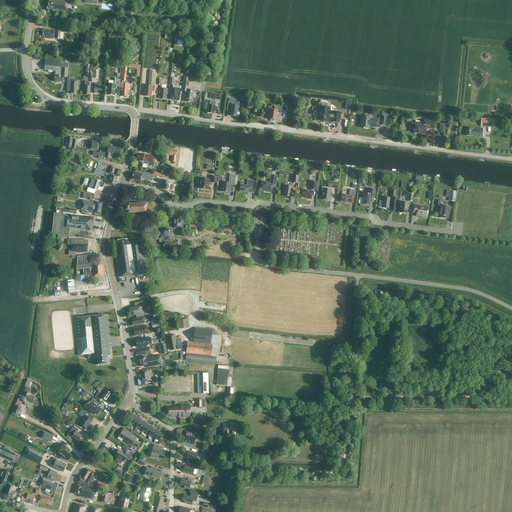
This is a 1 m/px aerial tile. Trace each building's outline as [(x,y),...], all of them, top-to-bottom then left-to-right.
[(68,0),(64,0),(47,0),(47,9),(53,10),(53,11),(67,12),(67,8),(71,8),(72,8),(72,5),(71,4),(68,4),(68,0)] [(44,38),(54,39),(54,31),(45,30),(44,31),(43,31),(43,36),(44,37),(44,38)] [(62,68),(68,69),(69,62),(46,60),(45,70),(60,71),(60,68),(62,68)] [(141,65),(127,64),(127,68),(137,69),(136,76),(140,77),(141,65)] [(67,77),(68,69),(62,68),(61,75),(55,75),(55,82),(63,82),(64,77),(67,77)] [(154,91),(156,70),(150,70),(148,85),(145,85),(144,96),(151,97),(152,91),(154,91)] [(195,76),(184,75),(182,90),(186,91),(184,101),(192,102),(194,90),(188,90),(189,80),(194,81),(195,76)] [(119,87),(120,79),(115,79),(115,81),(109,80),(107,95),(115,96),(116,86),(119,87)] [(77,88),(78,88),(78,80),(67,80),(67,91),(71,91),(71,94),(76,94),(77,88)] [(97,84),(95,83),(94,93),(102,94),(103,86),(97,86),(97,84)] [(127,97),(129,83),(120,83),(120,88),(121,88),(120,96),(127,97)] [(165,99),(167,99),(168,88),(160,88),(159,97),(161,97),(160,98),(165,99)] [(170,99),(179,101),(180,95),(180,89),(173,88),(172,94),(170,94),(170,99)] [(216,102),(210,101),(209,105),(207,113),(214,114),(216,102)] [(230,116),(239,117),(239,113),(238,112),(239,106),(232,105),(232,103),(228,102),(227,108),(231,109),(230,116)] [(281,106),(275,105),(274,110),(270,109),(269,119),(270,120),(271,121),(273,121),(274,121),(274,120),(276,120),(277,113),(280,113),(281,106)] [(333,112),(333,113),(329,112),(329,107),(320,106),(320,107),(319,107),(318,111),(319,112),(319,117),(317,117),(316,117),(315,118),(315,119),(315,120),(316,121),(319,121),(320,120),(328,121),(328,120),(332,121),(332,122),(339,122),(340,113),(333,112)] [(369,117),(369,116),(369,115),(366,115),(366,116),(365,116),(365,117),(362,116),(362,120),(361,120),(360,120),(360,122),(360,123),(361,123),(361,127),(368,128),(369,126),(376,127),(377,120),(369,119),(370,117),(369,117)] [(495,119),(482,118),(481,127),(494,127),(495,119)] [(426,127),(434,128),(435,120),(425,119),(424,123),(415,122),(414,132),(426,133),(426,127)] [(484,128),(466,128),(466,136),(483,137),(484,128)] [(73,138),(69,137),(68,139),(67,138),(65,147),(69,147),(68,150),(71,151),(73,140),(72,139),(73,138)] [(72,149),(72,152),(85,155),(86,149),(77,147),(77,145),(77,143),(77,140),(74,139),(72,149)] [(90,149),(98,151),(99,148),(98,148),(99,142),(91,141),(90,146),(90,149)] [(115,147),(109,146),(108,152),(106,152),(106,153),(99,152),(98,159),(104,160),(105,158),(111,159),(112,154),(119,156),(121,147),(116,146),(115,147)] [(144,155),(137,153),(136,160),(137,160),(142,162),(142,164),(154,166),(156,156),(144,154),(144,155)] [(93,170),(95,163),(89,162),(89,165),(85,164),(85,169),(93,170)] [(121,170),(111,167),(109,173),(120,177),(121,170)] [(149,180),(152,181),(153,175),(137,171),(137,174),(133,173),(132,179),(140,181),(141,177),(149,179),(149,180)] [(114,186),(117,176),(106,172),(104,176),(107,177),(105,183),(114,186)] [(235,186),(236,179),(236,175),(230,174),(229,183),(222,182),(221,186),(220,191),(230,192),(231,186),(235,186)] [(275,188),(276,182),(277,176),(272,175),(271,183),(262,182),(261,189),(265,190),(266,191),(271,192),(272,187),(275,188)] [(217,176),(212,176),(212,179),(201,178),(201,179),(199,180),(199,182),(200,183),(199,188),(208,190),(209,182),(211,183),(216,183),(217,176)] [(100,181),(95,179),(92,189),(97,191),(100,181)] [(249,188),(253,188),(254,181),(248,180),(247,185),(240,185),(240,191),(249,192),(249,188)] [(312,190),(316,190),(317,182),(312,181),(310,191),(302,190),(302,189),(301,197),(311,199),(312,190)] [(291,190),(292,190),(293,186),(285,185),(284,196),(291,197),(291,190)] [(327,189),(327,187),(322,187),(321,191),(323,192),(322,199),(330,200),(331,190),(327,189)] [(374,197),(375,189),(369,188),(368,194),(363,193),(362,204),(370,205),(371,196),(374,197)] [(351,197),(355,198),(356,190),(350,189),(349,196),(346,195),(346,194),(342,194),(341,201),(351,203),(351,197)] [(390,202),(391,202),(391,198),(383,197),(382,208),(389,208),(390,202)] [(96,202),(83,200),(81,210),(94,212),(94,213),(100,214),(102,203),(96,202)] [(441,206),(440,218),(448,219),(450,206),(447,206),(447,201),(441,200),(439,201),(438,202),(438,204),(438,205),(440,206),(441,206)] [(408,207),(409,203),(401,202),(400,212),(407,213),(408,207)] [(128,213),(146,213),(146,204),(128,204),(128,207),(125,207),(125,211),(128,211),(128,213)] [(418,205),(414,205),(413,213),(417,213),(416,216),(421,216),(421,217),(427,218),(428,208),(418,207),(418,205)] [(64,215),(54,214),(52,234),(69,236),(70,227),(89,229),(89,230),(92,231),(93,224),(91,223),(91,222),(92,222),(92,218),(64,215)] [(173,239),(173,240),(172,240),(172,230),(166,229),(166,232),(164,232),(164,234),(159,233),(159,239),(160,239),(159,242),(164,242),(163,246),(165,246),(165,248),(178,249),(178,240),(175,240),(175,239),(173,239)] [(143,241),(128,243),(127,239),(117,241),(118,248),(116,248),(117,254),(116,254),(116,257),(119,278),(148,274),(143,241)] [(87,252),(88,246),(84,246),(84,247),(71,247),(71,251),(69,250),(69,255),(71,255),(75,255),(76,255),(76,251),(77,251),(77,252),(81,252),(87,252)] [(77,269),(83,269),(90,268),(92,268),(92,267),(93,267),(92,265),(92,263),(100,262),(99,254),(89,255),(78,256),(76,268),(76,269),(77,269)] [(84,278),(102,277),(104,274),(102,264),(100,262),(92,263),(92,265),(93,267),(92,267),(92,268),(90,268),(90,271),(83,272),(84,278)] [(140,308),(140,306),(130,308),(131,316),(137,315),(137,317),(144,316),(143,307),(140,308)] [(108,314),(74,318),(78,355),(93,354),(93,358),(96,358),(97,365),(109,364),(108,356),(110,356),(110,350),(111,350),(110,344),(110,337),(108,314)] [(133,325),(145,323),(144,320),(147,320),(147,317),(132,320),(133,325)] [(177,320),(178,329),(189,328),(188,319),(177,320)] [(133,329),(135,336),(148,333),(146,325),(138,327),(138,328),(133,329)] [(186,360),(189,360),(216,363),(216,357),(188,354),(188,353),(211,356),(213,344),(211,344),(212,329),(195,327),(193,342),(188,342),(188,343),(177,345),(178,349),(187,347),(187,352),(186,353),(186,360)] [(170,346),(171,350),(176,350),(175,345),(176,345),(176,342),(175,335),(167,336),(168,344),(169,343),(169,347),(170,346)] [(151,353),(150,347),(138,350),(139,356),(151,353)] [(147,365),(147,368),(161,365),(160,356),(146,358),(146,357),(139,358),(141,367),(147,365)] [(229,366),(218,365),(218,368),(216,385),(227,386),(229,366)] [(152,381),(150,371),(141,372),(142,378),(142,382),(152,381)] [(197,374),(198,393),(209,393),(208,373),(197,374)] [(26,403),(25,404),(30,407),(32,403),(33,400),(34,400),(34,399),(35,397),(30,395),(30,394),(28,393),(30,389),(26,387),(22,396),(23,397),(21,401),(26,403)] [(102,387),(96,396),(95,397),(100,401),(102,397),(106,400),(111,394),(106,390),(102,387)] [(89,409),(97,415),(101,409),(95,405),(98,403),(92,399),(88,404),(91,406),(89,409)] [(12,413),(18,415),(22,407),(16,405),(12,413)] [(178,414),(178,416),(190,416),(189,406),(179,406),(179,407),(174,407),(174,408),(168,408),(168,413),(174,413),(174,414),(177,414),(178,414)] [(91,415),(86,412),(82,409),(78,414),(82,417),(84,419),(80,424),(86,428),(90,423),(92,420),(89,418),(91,415)] [(139,419),(139,418),(132,415),(133,414),(130,423),(134,424),(134,426),(136,427),(139,419)] [(146,422),(139,419),(136,427),(141,428),(140,430),(143,431),(145,423),(146,422)] [(152,426),(145,423),(143,431),(147,432),(146,434),(149,435),(151,427),(152,428),(152,426)] [(228,424),(218,424),(218,434),(228,434),(228,424)] [(72,437),(79,441),(82,436),(77,432),(79,430),(74,426),(70,432),(74,434),(72,437)] [(158,430),(152,428),(151,427),(149,435),(153,436),(153,438),(155,439),(158,432),(158,430)] [(127,435),(122,431),(119,436),(124,438),(123,439),(132,445),(136,438),(133,436),(134,434),(129,431),(127,435)] [(194,444),(197,433),(191,431),(190,433),(187,432),(186,434),(184,442),(194,444)] [(51,442),(53,436),(44,432),(42,438),(51,442)] [(165,434),(158,432),(155,439),(159,440),(159,442),(162,443),(165,434)] [(211,439),(210,444),(206,443),(205,447),(210,449),(211,444),(215,445),(216,440),(211,439)] [(163,460),(165,452),(161,451),(163,447),(154,445),(151,457),(163,460)] [(1,447),(0,449),(0,455),(16,463),(19,455),(1,447)] [(71,450),(68,448),(65,451),(64,451),(61,455),(68,460),(71,456),(69,454),(71,450)] [(119,450),(115,455),(117,457),(115,460),(121,464),(123,461),(124,461),(127,458),(129,460),(131,461),(136,455),(135,454),(130,451),(129,453),(128,452),(126,454),(125,454),(119,450)] [(26,457),(40,464),(43,458),(39,456),(29,451),(27,457),(26,457)] [(198,454),(188,451),(187,459),(196,461),(198,454)] [(137,462),(144,466),(147,462),(140,458),(137,462)] [(66,464),(56,460),(54,465),(51,463),(50,466),(63,472),(66,464)] [(193,467),(185,465),(183,472),(193,475),(195,468),(198,468),(198,466),(193,465),(193,467)] [(155,477),(160,478),(161,473),(156,472),(157,468),(151,466),(151,468),(147,467),(145,475),(155,478),(155,477)] [(0,481),(0,483),(4,485),(4,484),(6,484),(10,473),(11,472),(7,470),(4,469),(0,478),(0,479),(1,480),(0,481)] [(80,478),(78,483),(84,485),(89,486),(96,474),(87,469),(81,479),(80,478)] [(54,479),(59,481),(61,476),(56,474),(57,473),(51,470),(47,477),(54,480),(54,479)] [(127,474),(125,481),(129,482),(131,483),(133,476),(127,474)] [(43,479),(41,478),(39,484),(41,485),(40,486),(50,490),(50,489),(55,491),(58,486),(52,484),(53,481),(47,479),(43,478),(43,479)] [(188,479),(182,478),(179,486),(183,486),(182,488),(186,489),(186,487),(189,488),(190,487),(193,488),(194,483),(192,482),(193,479),(188,478),(188,479)] [(5,496),(13,499),(16,492),(12,491),(13,486),(9,485),(8,489),(7,489),(5,496)] [(85,487),(77,485),(75,494),(80,495),(80,496),(84,497),(93,499),(96,489),(86,486),(85,487)] [(150,497),(152,491),(150,491),(151,487),(143,485),(141,495),(139,494),(137,499),(145,502),(147,496),(150,497)] [(110,498),(111,494),(104,492),(101,502),(109,504),(110,500),(109,500),(110,498)] [(164,508),(165,503),(163,502),(164,498),(162,498),(163,494),(155,492),(154,496),(157,497),(154,506),(155,506),(154,511),(157,511),(158,511),(160,507),(164,508)] [(196,501),(198,494),(191,492),(190,495),(184,494),(182,502),(191,504),(192,500),(196,501)] [(34,497),(28,495),(26,502),(33,504),(34,497)] [(49,503),(51,504),(53,498),(40,495),(38,502),(49,505),(49,503)] [(118,506),(127,508),(129,498),(122,496),(121,501),(119,501),(118,506)] [(84,511),(86,506),(76,503),(75,506),(73,511),(84,511)]
